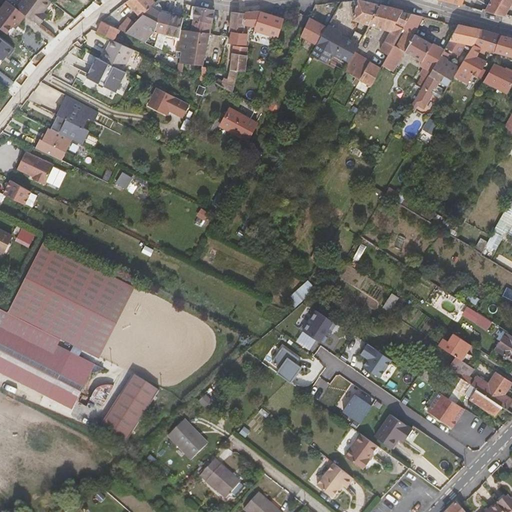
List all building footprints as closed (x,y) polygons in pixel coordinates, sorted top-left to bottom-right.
[(57,4),(50,0),(29,0),(21,11),(26,15),(44,29),(52,18),(49,15),(57,4)] [(141,17),(153,6),(157,2),(154,0),(129,0),(127,2),(130,6),(141,17)] [(360,0),(357,1),(356,4),(359,4),(355,19),(370,24),(381,5),(360,0)] [(511,0),(491,0),(486,10),(505,16),(511,1),(511,0)] [(26,15),(21,11),(8,1),(0,11),(0,27),(11,36),(26,15)] [(483,12),(484,10),(488,5),(477,1),(472,9),(483,12)] [(384,28),(393,8),(381,5),(370,24),(384,28)] [(141,17),(135,23),(127,32),(138,38),(146,27),(155,31),(180,37),(181,29),(182,25),(184,17),(160,12),(153,6),(141,17)] [(215,10),(196,6),(196,7),(194,19),(194,20),(213,23),(215,10)] [(403,10),(393,8),(384,28),(391,31),(392,31),(396,24),(403,10)] [(396,24),(404,28),(412,13),(403,10),(396,24)] [(247,44),(249,25),(257,26),(261,11),(244,13),(232,12),(230,32),(232,32),(231,37),(230,42),(247,44)] [(284,19),(261,11),(257,26),(255,31),(278,39),(284,19)] [(412,13),(404,28),(412,32),(422,16),(412,13)] [(119,29),(127,32),(135,23),(130,18),(122,27),(119,24),(116,28),(119,29)] [(318,44),(328,27),(310,18),(302,35),(318,44)] [(211,33),(213,23),(194,20),(193,27),(192,31),(211,33)] [(119,29),(116,28),(104,21),(98,33),(112,39),(114,40),(119,29)] [(395,45),(400,35),(404,28),(396,24),(392,31),(391,31),(381,50),(389,54),(395,45)] [(482,30),(459,24),(459,25),(446,46),(459,54),(466,42),(472,45),(474,45),(482,30)] [(146,42),(155,31),(146,27),(138,38),(146,42)] [(333,52),(336,53),(344,36),(328,27),(318,44),(333,52)] [(412,32),(404,28),(400,35),(404,37),(412,41),(416,34),(412,32)] [(211,33),(192,31),(181,29),(180,37),(178,51),(182,51),(181,63),(184,63),(203,65),(203,66),(204,66),(206,54),(211,33)] [(501,35),(482,30),(474,45),(472,45),(469,50),(477,55),(482,48),(489,51),(495,52),(501,35)] [(365,33),(363,37),(359,44),(360,44),(363,47),(370,36),(365,33)] [(404,37),(398,47),(404,50),(423,61),(433,44),(416,34),(412,41),(404,37)] [(0,64),(14,48),(0,35),(0,64)] [(344,36),(336,53),(349,61),(350,61),(355,52),(360,44),(359,44),(363,37),(359,35),(356,42),(344,36)] [(511,47),(511,38),(501,35),(495,52),(509,57),(511,47)] [(134,49),(114,40),(112,39),(102,59),(124,70),(134,49)] [(359,54),(363,47),(360,44),(355,52),(359,54)] [(423,61),(421,64),(432,70),(441,55),(444,50),(433,44),(423,61)] [(395,45),(389,54),(387,59),(396,64),(404,50),(398,47),(395,45)] [(249,51),(248,51),(248,47),(234,46),(231,69),(239,70),(246,71),(249,51)] [(476,57),(477,55),(469,50),(459,68),(478,77),(486,63),(476,57)] [(350,61),(349,61),(344,69),(361,79),(370,61),(359,54),(355,52),(350,61)] [(224,57),(206,54),(204,66),(221,69),(224,57)] [(448,60),(441,55),(432,70),(428,78),(422,88),(432,94),(436,87),(440,80),(447,69),(444,67),(448,60)] [(387,59),(383,66),(393,71),(396,64),(387,59)] [(382,68),(370,61),(361,79),(372,86),(382,68)] [(511,84),(511,71),(494,64),(484,81),(507,93),(511,84)] [(239,70),(231,69),(228,69),(222,86),(233,92),(239,70)] [(455,74),(447,69),(440,80),(444,83),(448,86),(455,74)] [(416,85),(422,88),(428,78),(422,75),(416,85)] [(190,104),(158,87),(149,105),(168,114),(170,110),(184,117),(190,104)] [(67,95),(57,115),(50,130),(70,140),(81,145),(88,131),(82,128),(87,118),(91,121),(97,110),(67,95)] [(249,140),(258,123),(231,107),(221,125),(249,140)] [(256,108),(253,117),(259,120),(262,111),(256,108)] [(50,130),(47,128),(43,136),(41,142),(38,141),(34,149),(60,161),(70,140),(50,130)] [(43,185),(52,167),(24,153),(16,169),(32,178),(30,179),(43,185)] [(123,171),(117,182),(128,188),(134,177),(123,171)] [(10,179),(3,193),(32,207),(39,193),(10,179)] [(511,233),(511,203),(507,202),(488,245),(497,249),(505,231),(511,233)] [(22,227),(16,240),(30,247),(36,234),(22,227)] [(10,235),(0,229),(0,250),(2,251),(10,235)] [(296,306),(316,287),(309,279),(288,298),(296,306)] [(390,309),(399,296),(393,293),(384,306),(390,309)] [(487,330),(492,322),(469,305),(463,313),(487,330)] [(316,308),(302,328),(323,342),(336,322),(316,308)] [(0,332),(51,359),(53,354),(0,326),(0,332)] [(511,335),(506,331),(494,349),(511,360),(511,335)] [(71,353),(58,346),(53,354),(51,359),(0,332),(0,367),(37,386),(35,391),(48,398),(71,353)] [(461,360),(470,345),(454,333),(448,342),(443,338),(438,344),(456,357),(461,360)] [(367,358),(362,365),(379,377),(391,359),(367,343),(360,353),(367,358)] [(281,347),(271,361),(279,367),(276,372),(289,382),(299,367),(293,363),(297,359),(281,347)] [(470,374),(474,369),(469,365),(461,360),(456,357),(452,362),(470,374)] [(503,394),(511,383),(496,372),(488,384),(477,376),(474,380),(468,376),(470,374),(452,362),(447,369),(452,372),(471,386),(501,407),(506,409),(511,401),(503,394)] [(452,372),(447,369),(442,366),(438,372),(437,371),(433,376),(423,369),(417,377),(439,391),(452,372)] [(37,386),(0,367),(0,373),(35,391),(37,386)] [(459,405),(466,393),(471,386),(452,372),(439,391),(440,392),(459,405)] [(157,391),(133,377),(99,429),(125,441),(157,391)] [(501,407),(471,386),(466,393),(472,397),(470,400),(495,416),(501,407)] [(459,405),(440,392),(427,411),(452,428),(465,409),(459,405)] [(353,393),(341,410),(359,422),(370,405),(353,393)] [(375,436),(391,448),(398,438),(401,435),(405,438),(412,429),(390,414),(375,436)] [(183,421),(167,435),(189,461),(206,445),(198,437),(197,438),(183,421)] [(377,446),(366,438),(360,434),(344,456),(363,470),(370,460),(368,459),(377,446)] [(214,459),(200,475),(225,499),(239,484),(233,479),(234,477),(214,459)] [(346,489),(353,479),(334,464),(318,485),(333,497),(338,490),(341,485),(344,487),(346,489)] [(246,511),(279,511),(277,510),(275,511),(270,507),(271,505),(258,493),(243,510),(246,511)] [(496,503),(502,511),(511,511),(511,498),(510,500),(506,495),(496,503)] [(462,511),(455,503),(445,511),(462,511)] [(502,511),(496,503),(488,510),(490,511),(502,511)]
